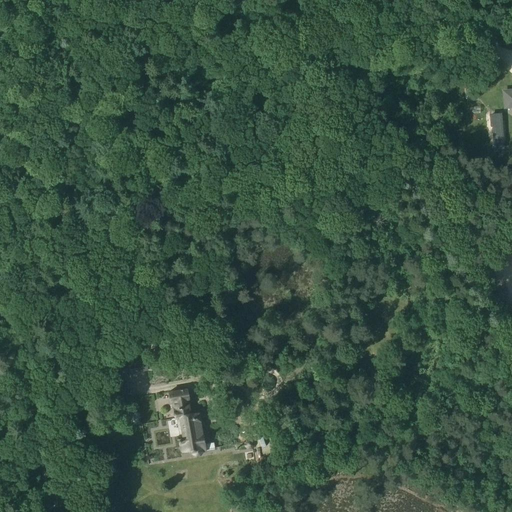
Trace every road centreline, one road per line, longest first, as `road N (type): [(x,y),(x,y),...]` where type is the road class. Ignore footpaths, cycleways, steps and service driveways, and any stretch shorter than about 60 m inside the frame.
road 1 (track): [(237,13),(324,227),(326,265),(325,302),(297,365),(231,418)]
road 2 (track): [(511,30),(144,0)]
road 3 (secondary): [(50,511),(41,441),(0,297)]
